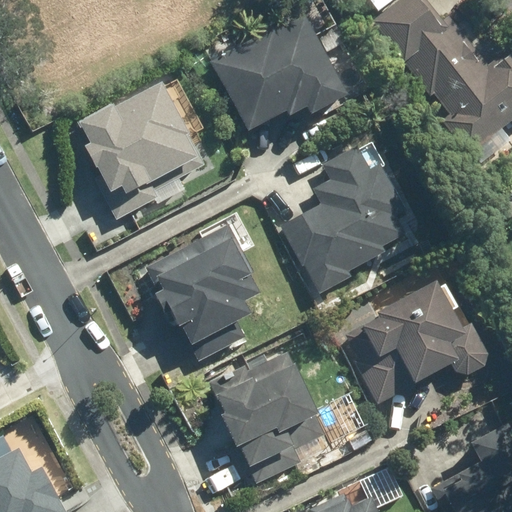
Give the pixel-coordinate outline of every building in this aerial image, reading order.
[(511,46),(487,65),(448,16),(442,21),(425,0),(398,0),(373,21),(402,58),(400,59),(430,96),(434,93),(450,114),(442,121),(468,155),(511,121),(511,46)] [(343,98),(299,15),(207,64),(244,134),(282,114),(285,119),(302,110),(306,117),(343,98)] [(110,110),(108,107),(75,124),(86,146),(80,149),(92,171),(93,170),(106,195),(117,190),(129,213),(155,200),(151,192),(200,168),(159,86),(110,110)] [(278,227),(316,296),(347,279),(344,275),(381,255),(378,250),(400,237),(390,219),(401,213),(375,166),(366,172),(353,148),(320,166),(328,180),(310,190),(318,205),(278,227)] [(249,275),(225,227),(143,267),(156,294),(150,297),(160,316),(165,313),(174,331),(178,329),(195,364),(243,341),(235,324),(246,319),(239,305),(253,298),(244,278),(249,275)] [(436,283),(376,314),(378,320),(345,337),(357,360),(353,362),(376,405),(450,366),(454,373),(466,377),(484,367),(487,356),(471,324),(461,330),(436,283)] [(319,417),(287,353),(246,373),(243,366),(208,384),(224,415),(221,417),(256,485),(301,462),(295,450),(323,435),(315,418),(319,417)] [(477,465),(429,489),(441,511),(511,511),(511,443),(503,426),(466,444),(477,465)] [(14,451),(0,458),(0,511),(58,511),(37,470),(27,475),(14,451)] [(372,511),(366,499),(348,507),(342,495),(307,510),(308,511),(372,511)]
